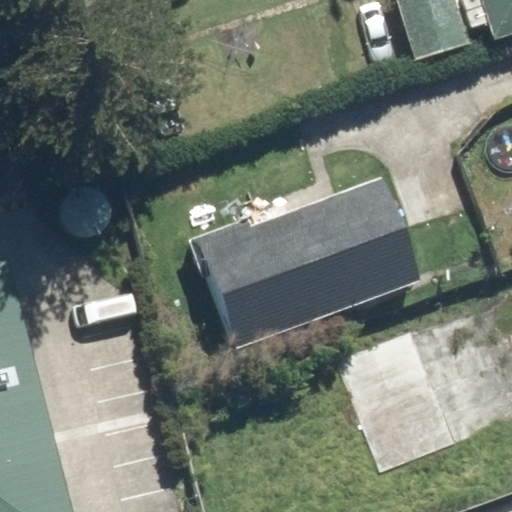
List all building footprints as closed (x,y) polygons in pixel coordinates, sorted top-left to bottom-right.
[(459,49),(442,0),(383,0),(406,67),(459,49)] [(511,0),(462,0),(479,51),(511,40),(511,0)] [(374,181),(177,251),(214,356),(411,286),(374,181)] [(0,511),(68,511),(21,277),(0,281),(0,511)] [(329,362),(373,477),(511,423),(511,415),(471,307),(329,362)]
